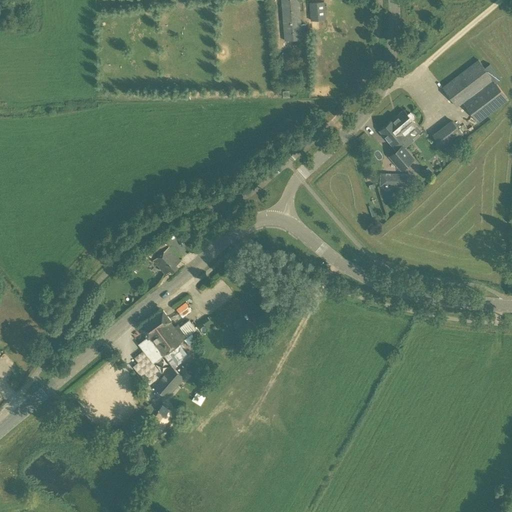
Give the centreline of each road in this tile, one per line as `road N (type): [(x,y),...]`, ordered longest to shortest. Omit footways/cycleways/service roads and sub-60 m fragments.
road 1 (secondary): [(0,431),(239,229),(281,219)]
road 2 (tertiary): [(281,219),(296,180),(359,122),(386,78),(393,0)]
road 3 (secondary): [(511,306),(378,283),(281,219)]
road 4 (track): [(386,78),(409,78),(501,0)]
road 5 (track): [(274,364),(336,261)]
